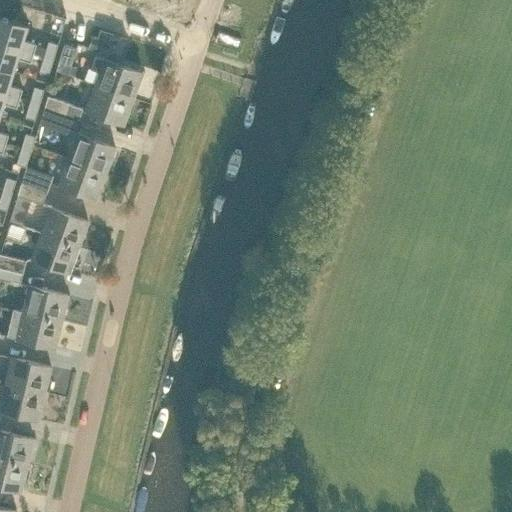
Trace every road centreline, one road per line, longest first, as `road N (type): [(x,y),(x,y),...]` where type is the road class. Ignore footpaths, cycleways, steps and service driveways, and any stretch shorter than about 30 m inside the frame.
road 1 (unclassified): [(68,511),(122,284),(197,41)]
road 2 (residential): [(70,0),(197,41)]
